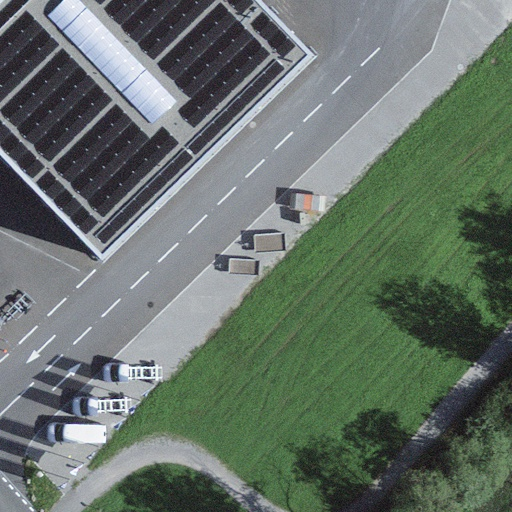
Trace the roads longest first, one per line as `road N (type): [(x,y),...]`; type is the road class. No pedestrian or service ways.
road 1 (track): [(72,511),(128,463),(174,452),(207,466),(263,511)]
road 2 (track): [(362,511),(511,341)]
